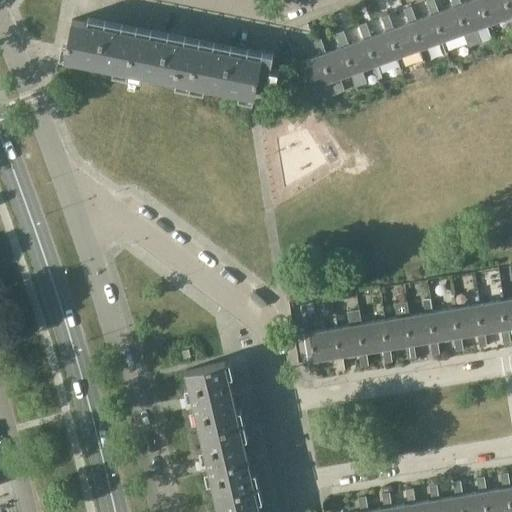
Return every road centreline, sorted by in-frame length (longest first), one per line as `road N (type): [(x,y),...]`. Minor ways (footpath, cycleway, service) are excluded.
road 1 (primary): [(113,511),(88,403),(0,134)]
road 2 (residential): [(159,511),(70,187)]
road 3 (residential): [(276,397),(262,326),(70,187)]
road 4 (residential): [(511,364),(276,397)]
road 5 (residential): [(288,483),(511,447)]
road 6 (residential): [(70,187),(0,2)]
